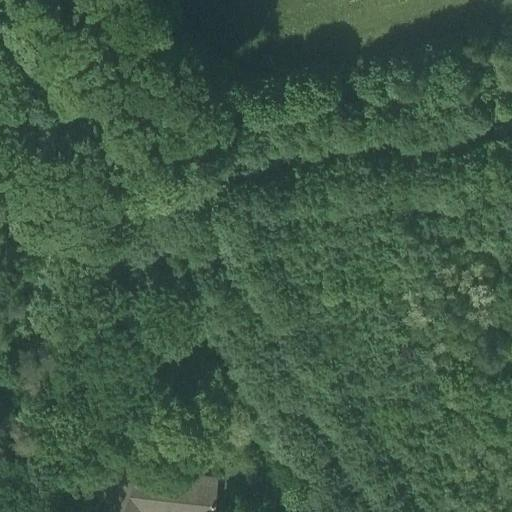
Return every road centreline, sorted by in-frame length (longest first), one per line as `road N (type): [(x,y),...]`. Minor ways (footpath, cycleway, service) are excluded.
road 1 (track): [(378,511),(191,167)]
road 2 (track): [(185,152),(511,129)]
road 3 (track): [(185,152),(99,0)]
road 4 (track): [(134,157),(0,147)]
